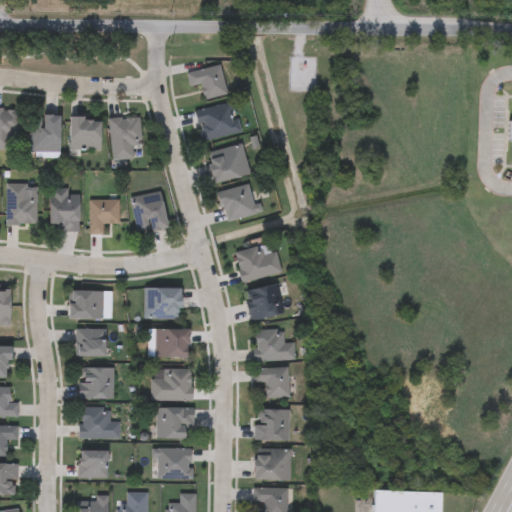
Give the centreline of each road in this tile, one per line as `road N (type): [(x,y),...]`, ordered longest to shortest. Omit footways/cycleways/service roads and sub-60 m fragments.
road 1 (residential): [(0,23),(511,29)]
road 2 (residential): [(223,511),(231,370),(159,88),(161,26)]
road 3 (residential): [(51,511),(51,413),(38,309),(45,260)]
road 4 (residential): [(0,254),(126,267),(204,256)]
road 5 (residential): [(0,77),(159,88)]
